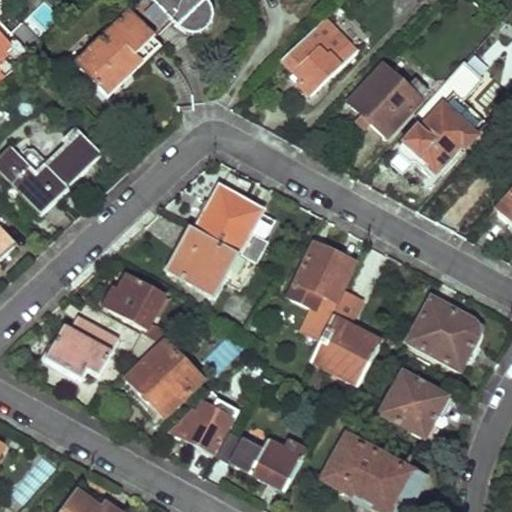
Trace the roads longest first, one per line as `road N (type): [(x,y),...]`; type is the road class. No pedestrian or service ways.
road 1 (residential): [(0,326),(191,144),(217,137),(511,296)]
road 2 (residential): [(0,393),(218,511)]
road 3 (residential): [(474,511),(490,436),(511,396)]
